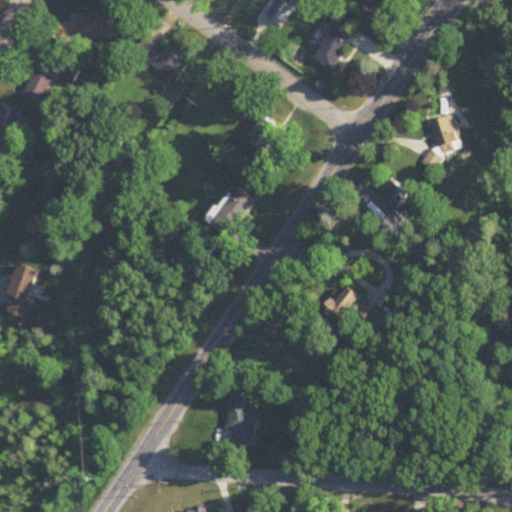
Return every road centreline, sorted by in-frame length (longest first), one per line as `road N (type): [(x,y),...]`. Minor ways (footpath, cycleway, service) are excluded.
road 1 (tertiary): [(458,0),(104,511)]
road 2 (residential): [(133,470),(511,499)]
road 3 (residential): [(22,0),(362,135)]
